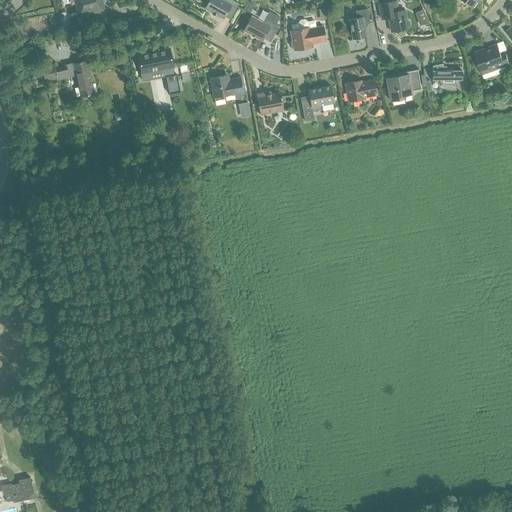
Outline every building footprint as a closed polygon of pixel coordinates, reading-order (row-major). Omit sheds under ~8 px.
[(75,0),(80,17),(105,11),(101,0),(75,0)] [(223,0),(209,0),(205,9),(224,19),(225,16),(230,19),(239,4),(232,0),(225,0),(225,1),(223,0)] [(244,1),(243,9),(251,11),(253,2),(244,1)] [(389,18),(392,32),(408,29),(408,27),(409,27),(410,25),(410,21),(407,19),(405,10),(398,11),(396,1),(379,4),(382,19),(389,18)] [(419,7),(412,10),(418,25),(425,23),(419,7)] [(349,19),(353,39),(367,37),(364,24),(370,22),(368,9),(356,11),(357,18),(349,19)] [(252,16),(244,31),(262,41),(264,38),(271,42),(280,26),(276,24),(280,17),(270,11),(263,23),(252,16)] [(292,25),(293,31),(291,31),(292,40),(291,42),(292,47),(294,48),(294,50),(313,47),(313,44),(326,42),(323,26),(316,27),(315,21),(308,22),(305,20),(301,20),(299,23),(292,25)] [(475,53),(483,74),(498,68),(499,71),(506,68),(505,66),(510,64),(506,53),(501,54),(498,44),(491,47),(491,48),(475,53)] [(166,77),(169,94),(181,92),(177,74),(175,75),(173,67),(174,67),(171,49),(159,52),(159,53),(150,55),(149,53),(138,56),(143,81),(150,79),(149,75),(166,71),(167,76),(166,77)] [(55,64),(43,67),(46,80),(57,78),(58,80),(76,75),(82,97),(96,94),(95,92),(88,60),(74,64),(73,63),(66,64),(67,65),(56,68),(55,64)] [(433,65),(433,71),(433,80),(440,80),(440,81),(441,82),(441,83),(441,84),(442,85),(443,86),(444,87),(445,88),(446,89),(447,89),(449,90),(450,90),(452,90),(453,90),(454,90),(454,80),(463,80),(463,71),(447,71),(447,66),(444,66),(444,63),(433,65)] [(387,81),(391,101),(405,98),(404,95),(412,94),(412,91),(421,89),(418,70),(406,72),(407,75),(395,77),(395,80),(387,81)] [(214,98),(235,94),(236,98),(245,96),(241,79),(229,81),(228,75),(211,78),(214,98)] [(64,88),(71,85),(69,79),(62,81),(64,88)] [(346,83),(349,102),(365,99),(365,97),(378,95),(375,80),(362,82),(362,80),(346,83)] [(23,84),(25,94),(32,93),(30,83),(23,84)] [(301,97),(305,121),(314,119),(313,111),(321,110),(321,105),(334,103),(331,86),(308,90),(309,96),(301,97)] [(256,94),(261,115),(284,111),(281,92),(266,95),(265,92),(256,94)] [(240,112),(248,110),(247,101),(238,102),(240,112)] [(13,500),(14,503),(36,498),(31,477),(19,480),(20,483),(4,487),(7,501),(13,500)]
